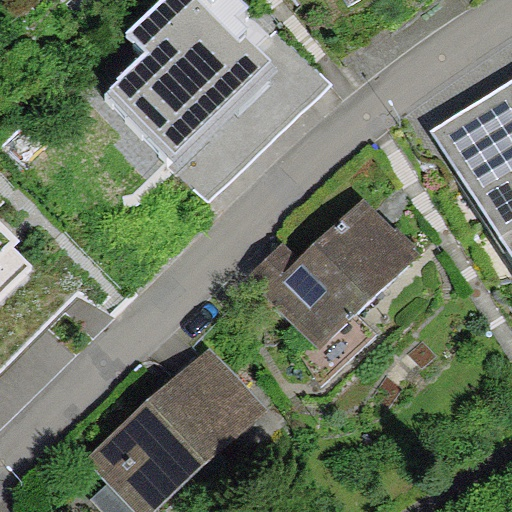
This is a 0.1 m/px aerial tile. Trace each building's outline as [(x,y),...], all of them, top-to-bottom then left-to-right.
[(274,65),(212,0),(163,0),(65,93),(150,182),(274,65)] [(365,0),(343,0),(350,10),(365,0)] [(511,85),(434,133),(511,259),(511,85)] [(317,351),(416,261),(361,202),(308,251),(293,235),(248,276),(317,351)] [(0,229),(0,274),(22,254),(0,229)] [(158,511),(260,420),(201,355),(84,460),(131,511),(158,511)]
